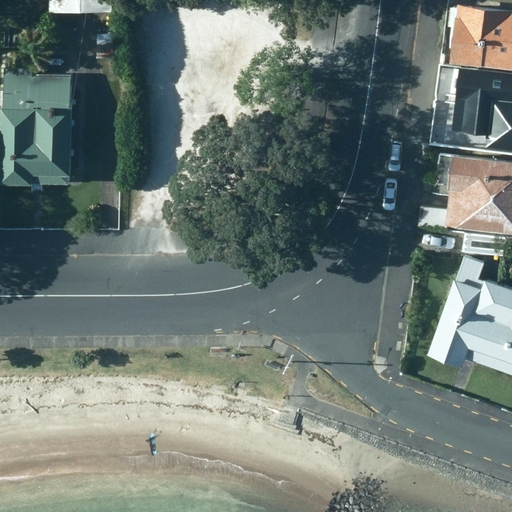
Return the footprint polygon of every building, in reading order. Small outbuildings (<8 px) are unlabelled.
[(511,5),(461,0),(448,0),(441,57),(511,64),(511,5)] [(115,20),(94,19),(93,56),(115,56),(115,20)] [(5,106),(6,182),(76,183),(78,73),(34,73),(34,67),(8,67),(8,106),(5,106)] [(479,129),(478,142),(511,145),(511,73),(451,67),(446,109),(453,110),(451,127),(479,129)] [(511,157),(442,149),(442,152),(436,152),(433,182),(437,182),(437,184),(442,185),(439,206),(419,204),(417,224),(443,227),(444,221),(511,229),(511,224),(511,223),(511,157)] [(489,252),(492,233),(460,230),(458,249),(489,252)] [(452,362),(456,352),(511,372),(511,286),(476,274),(473,284),(467,282),(476,258),(458,252),(450,275),(445,274),(418,350),(452,362)]
